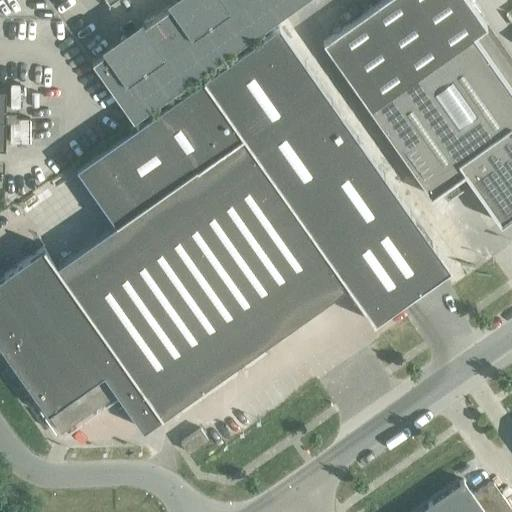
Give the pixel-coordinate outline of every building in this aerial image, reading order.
[(178,0),(92,61),(133,120),(302,0),(178,0)] [(486,25),(468,0),(380,0),(322,41),(369,108),(430,195),(464,171),(500,222),(511,213),(511,90),(473,35),(486,25)] [(278,24),(156,110),(74,168),(113,224),(56,264),(43,245),(0,275),(0,346),(60,432),(116,392),(142,430),(347,285),(373,322),(450,268),(278,24)] [(200,426),(180,441),(188,453),(209,438),(200,426)] [(472,493),(463,480),(416,511),(511,511),(511,509),(493,482),(489,481),(472,493)]
